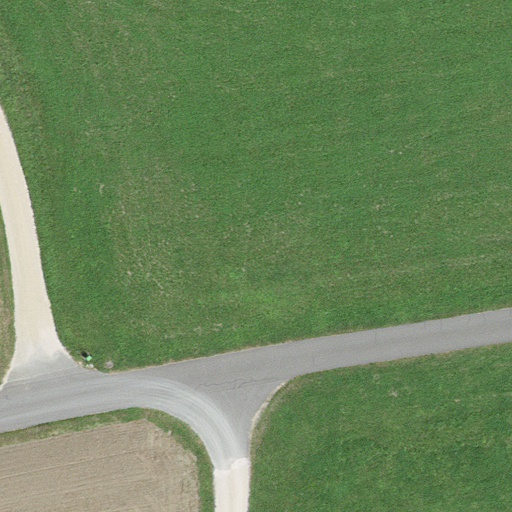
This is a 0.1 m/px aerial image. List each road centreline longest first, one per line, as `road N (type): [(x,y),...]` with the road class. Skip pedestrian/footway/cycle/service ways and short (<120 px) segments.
road 1 (residential): [(0,411),(511,334)]
road 2 (track): [(36,402),(0,158)]
road 3 (track): [(221,381),(212,511)]
